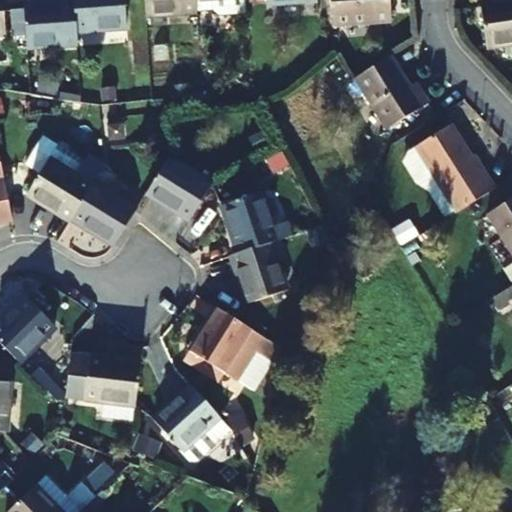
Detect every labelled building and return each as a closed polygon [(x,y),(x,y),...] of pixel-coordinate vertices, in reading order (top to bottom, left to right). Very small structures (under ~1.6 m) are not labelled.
[(75,0),(76,5),(78,33),(128,29),(125,0),(75,0)] [(197,13),(196,0),(146,0),(148,16),(197,13)] [(196,0),(197,13),(201,13),(213,13),(218,16),(248,15),(247,0),(196,0)] [(391,25),(389,0),(330,0),(332,29),(391,25)] [(511,42),(511,2),(481,7),(486,46),(507,43),(511,42)] [(78,45),(78,33),(76,5),(25,8),(28,48),(78,45)] [(417,95),(394,57),(359,78),(390,130),(432,105),(423,91),(417,95)] [(474,155),(455,124),(416,146),(435,179),(437,178),(457,212),(496,188),(476,155),(474,155)] [(70,221),(72,218),(92,186),(75,176),(84,161),(44,136),(26,165),(40,174),(28,194),(70,221)] [(289,165),(283,153),(270,158),(277,172),(289,165)] [(209,186),(168,160),(146,193),(189,221),(209,186)] [(0,223),(11,221),(0,165),(0,223)] [(92,186),(72,218),(114,245),(135,211),(93,184),(92,186)] [(252,196),(250,187),(226,195),(229,203),(252,196)] [(222,206),(238,254),(270,244),(292,236),(287,222),(273,228),(260,193),(252,196),(229,203),(222,206)] [(511,200),(488,215),(511,255),(511,200)] [(286,292),(270,244),(238,254),(230,256),(247,304),(286,292)] [(55,327),(26,298),(0,323),(0,344),(18,362),(55,327)] [(279,349),(217,309),(190,352),(236,382),(257,352),(271,361),(279,349)] [(133,421),(140,364),(69,356),(64,396),(104,402),(102,417),(133,421)] [(8,381),(0,380),(0,432),(4,433),(8,381)] [(219,417),(191,387),(154,420),(180,450),(219,417)] [(58,511),(46,499),(34,487),(8,511),(58,511)]
